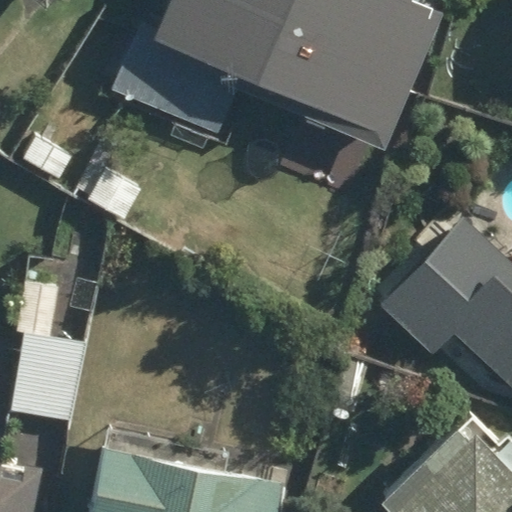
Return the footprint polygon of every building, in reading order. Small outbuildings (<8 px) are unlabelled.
[(145,0),(106,90),(208,136),(229,89),(372,153),(438,3),(431,0),(145,0)] [(163,202),(86,162),(70,193),(147,233),(163,202)] [(419,358),(446,330),(511,395),(511,272),(457,217),(368,307),(419,358)] [(69,421),(79,337),(49,333),(54,285),(15,281),(0,413),(69,421)] [(511,511),(511,482),(511,481),(511,479),(511,442),(500,429),(490,439),(463,409),(363,498),(371,507),(365,511),(511,511)] [(265,511),(272,486),(88,441),(70,511),(265,511)] [(0,511),(26,511),(33,479),(0,473),(0,511)]
